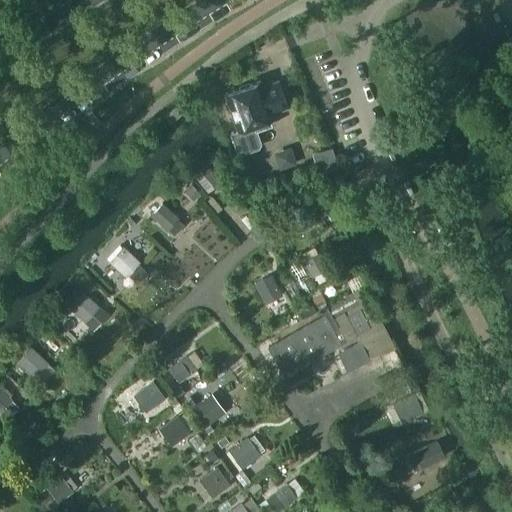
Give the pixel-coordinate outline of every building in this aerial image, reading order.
[(287,107),(278,80),(261,86),(259,80),(223,93),(236,131),(229,133),(235,150),(258,142),(253,130),(274,123),(270,112),(287,107)] [(164,116),(170,122),(180,114),(174,107),(164,116)] [(337,166),(330,146),(310,152),(317,172),(337,166)] [(208,192),(220,181),(204,162),(191,172),(208,192)] [(178,216),(161,201),(149,215),(166,230),(178,216)] [(107,261),(125,277),(139,260),(122,244),(107,261)] [(302,260),(311,276),(327,267),(318,251),(302,260)] [(280,294),(269,273),(252,282),(264,303),(280,294)] [(345,341),(333,320),(344,313),(357,341),(359,341),(369,359),(382,352),(383,354),(394,348),(362,286),(320,310),(323,315),(267,346),(284,376),(345,341)] [(66,305),(84,321),(99,305),(81,289),(66,305)] [(359,341),(357,341),(336,352),(346,371),(369,359),(359,341)] [(32,378),(33,377),(39,382),(53,368),(46,362),(48,361),(30,345),(15,362),(32,378)] [(190,372),(180,359),(169,368),(179,381),(190,372)] [(165,397),(153,380),(134,394),(146,410),(165,397)] [(18,406),(11,399),(12,398),(14,395),(0,382),(0,411),(7,418),(18,406)] [(391,403),(400,422),(421,412),(411,392),(391,403)] [(226,411),(213,393),(194,407),(207,424),(226,411)] [(190,432),(177,415),(160,427),(172,445),(190,432)] [(258,454),(245,437),(227,450),(240,467),(258,454)] [(443,457),(435,440),(412,451),(420,468),(443,457)] [(228,484),(215,466),(197,479),(210,497),(228,484)] [(73,490),(60,474),(45,485),(59,502),(73,490)] [(264,511),(274,511),(295,497),(285,483),(258,503),(264,511)] [(245,511),(239,502),(224,511),(245,511)]
